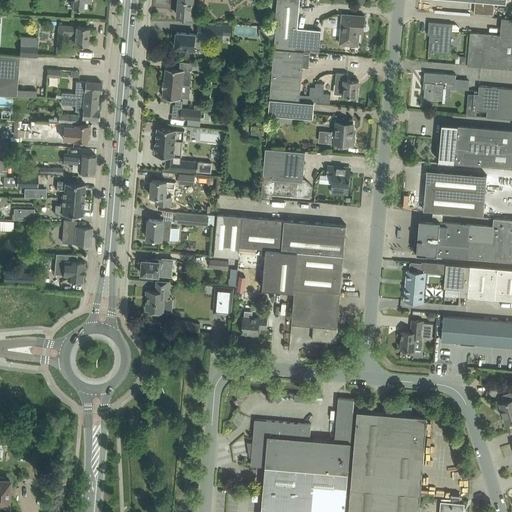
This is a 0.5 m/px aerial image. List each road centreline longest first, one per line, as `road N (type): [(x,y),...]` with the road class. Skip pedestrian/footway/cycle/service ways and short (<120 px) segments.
road 1 (unclassified): [(360,390),(393,0)]
road 2 (unclassified): [(199,511),(210,386),(221,377),(360,390)]
road 3 (secondary): [(105,265),(130,0)]
road 4 (unclassified): [(360,390),(451,405),(464,421),(493,511)]
road 5 (unknown): [(367,303),(511,311)]
road 6 (unknown): [(371,252),(511,263)]
